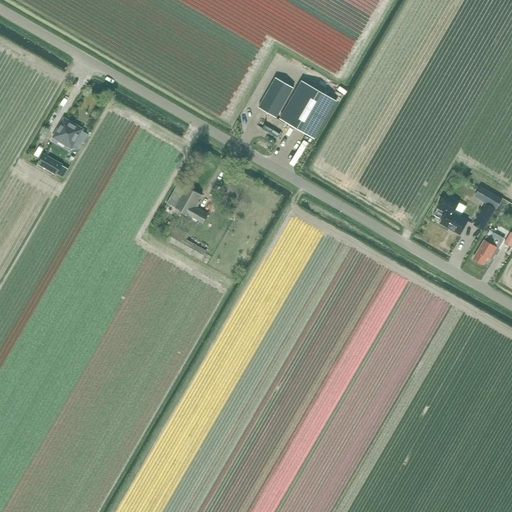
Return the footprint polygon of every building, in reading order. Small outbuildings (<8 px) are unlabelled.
[(285,124),(277,119),(294,88),(276,78),(259,107),(268,113),(267,121),(262,129),(277,138),(285,124)] [(337,102),(301,81),(279,119),(315,139),(337,102)] [(65,118),(53,138),(71,149),(73,145),(79,148),(87,135),(81,132),(82,129),(65,118)] [(43,166),(56,174),(61,165),(45,154),(39,164),(43,166)] [(186,188),(178,184),(167,203),(203,224),(209,214),(195,206),(202,195),(187,187),(186,188)] [(481,186),(478,192),(485,196),(481,201),(486,204),(487,203),(496,208),(502,199),(481,186)] [(459,203),(445,195),(438,208),(446,213),(440,223),(460,234),(468,221),(453,213),(459,203)] [(473,225),(483,231),(496,208),(487,203),(486,204),(473,225)] [(175,226),(167,240),(202,260),(206,251),(186,239),(189,234),(175,226)] [(498,249),(489,243),(491,239),(487,237),(473,259),(483,265),(487,258),(489,259),(493,253),(495,254),(498,249)]
